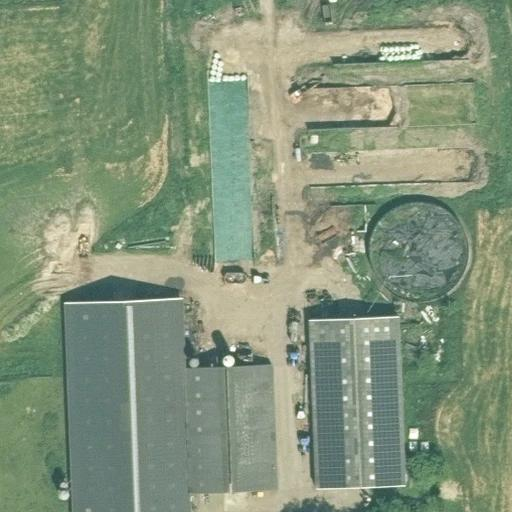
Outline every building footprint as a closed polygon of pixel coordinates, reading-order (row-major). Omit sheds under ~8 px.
[(466,262),(467,252),(466,243),(464,234),(459,224),(453,217),(445,211),(436,206),(427,203),(417,202),(408,203),(399,206),(389,211),(382,217),(375,225),(371,234),(368,243),(367,253),(368,263),(371,272),(376,280),(382,288),(389,294),(399,299),(408,301),(417,302),(427,301),(436,299),(445,294),(453,288),(459,280),(464,271),(466,262)] [(234,282),(234,299),(224,299),(223,306),(245,307),(246,282),(234,282)] [(178,300),(67,304),(75,511),(186,511),(186,494),(181,369),(178,300)] [(404,486),(397,317),(309,321),(315,489),(404,486)] [(271,365),(181,369),(186,494),(276,490),(271,365)]
